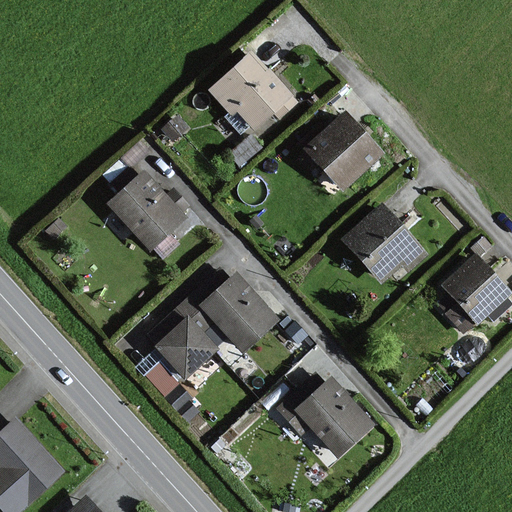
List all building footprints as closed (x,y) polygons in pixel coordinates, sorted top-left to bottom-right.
[(262,75),(247,58),(210,90),(231,114),(237,109),(253,128),(272,112),(277,117),(293,103),(288,97),(290,95),(268,70),(262,75)] [(379,155),(343,114),(324,131),(319,125),(300,143),(341,189),(379,155)] [(182,217),(144,174),(109,205),(147,248),(182,217)] [(423,256),(381,207),(344,239),(381,282),(401,265),(406,271),(423,256)] [(507,293),(474,258),(443,286),(451,295),(441,303),(449,312),(447,314),(462,331),(474,320),(477,323),(488,313),(493,318),(509,304),(502,297),(507,293)] [(242,351),(276,320),(235,276),(229,282),(219,271),(179,308),(187,317),(155,346),(184,377),(214,350),(212,347),(226,334),(242,351)] [(337,456),(371,425),(330,380),(324,385),(315,376),(279,408),(301,433),(309,425),(337,456)] [(0,510),(1,511),(22,511),(67,473),(17,417),(0,431),(0,510)] [(98,511),(86,498),(70,511),(98,511)]
